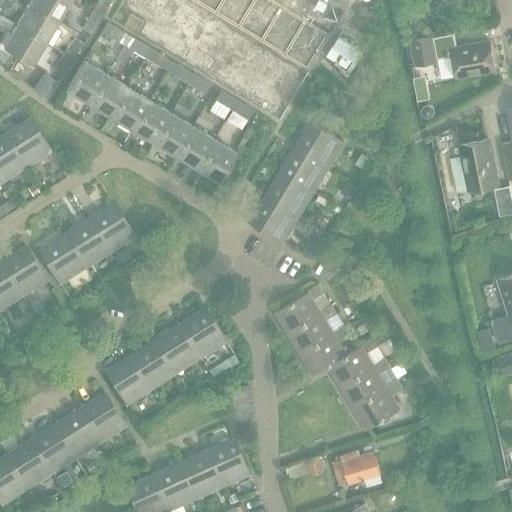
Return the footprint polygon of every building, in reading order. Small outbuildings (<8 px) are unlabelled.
[(57,21),(69,0),(31,0),(29,4),(57,21)] [(99,0),(92,13),(100,18),(110,2),(107,0),(99,0)] [(214,15),(223,0),(192,0),(192,1),(214,15)] [(237,29),(254,0),(223,0),(214,15),(237,29)] [(260,42),(281,7),(269,0),(254,0),(237,29),(260,42)] [(446,0),(447,2),(454,8),(462,0),(446,0)] [(44,42),(57,21),(29,4),(16,25),(44,42)] [(283,56),(304,21),(281,7),(260,42),(283,56)] [(91,34),(100,18),(92,13),(82,29),(91,34)] [(140,34),(146,25),(137,19),(131,29),(140,34)] [(101,31),(118,41),(123,32),(106,21),(101,31)] [(307,70),(328,35),(304,21),(283,56),(307,70)] [(31,64),(44,42),(16,25),(3,47),(31,64)] [(155,30),(146,25),(140,34),(149,40),(155,30)] [(489,40),(456,46),(454,32),(430,37),(430,35),(409,38),(414,64),(435,61),(434,59),(452,55),(456,76),(494,69),(489,40)] [(145,57),(150,48),(134,38),(128,47),(145,57)] [(64,54),(72,60),(83,45),(75,39),(64,54)] [(186,62),(192,52),(183,47),(177,56),(186,62)] [(150,48),(145,57),(161,67),(166,58),(150,48)] [(195,67),(201,58),(192,52),(186,62),(195,67)] [(61,75),(72,60),(64,54),(53,69),(61,75)] [(88,103),(105,74),(83,60),(65,89),(88,103)] [(188,83),(193,74),(176,64),(171,74),(188,83)] [(109,116),(127,87),(105,74),(88,103),(109,116)] [(193,74),(188,83),(204,93),(209,83),(193,74)] [(232,89),(238,80),(229,75),(223,84),(232,89)] [(241,95),(247,86),(238,80),(232,89),(241,95)] [(131,129),(148,100),(127,87),(109,116),(131,129)] [(231,109),(236,100),(220,90),(214,99),(231,109)] [(152,142),(170,113),(148,100),(131,129),(152,142)] [(236,100),(231,109),(247,119),(253,110),(236,100)] [(274,102),(269,112),(278,117),(284,108),(274,102)] [(511,139),(501,142),(508,176),(511,174),(511,110),(509,111),(511,127),(511,139)] [(174,155),(191,126),(170,113),(152,142),(174,155)] [(5,132),(25,164),(50,148),(30,117),(5,132)] [(295,147),(327,166),(342,141),(310,121),(295,147)] [(195,168),(213,139),(191,126),(174,155),(195,168)] [(0,177),(1,179),(25,164),(5,132),(0,135),(0,177)] [(460,143),(469,188),(496,183),(487,138),(460,143)] [(213,139),(195,168),(218,181),(235,152),(213,139)] [(312,190),(327,166),(295,147),(280,171),(312,190)] [(298,215),(312,190),(280,171),(266,196),(298,215)] [(493,188),(499,215),(511,212),(511,199),(509,185),(493,188)] [(283,240),(298,215),(266,196),(251,221),(283,240)] [(87,219),(108,252),(133,236),(112,203),(87,219)] [(84,267),(108,252),(87,219),(64,234),(84,267)] [(59,282),(84,267),(64,234),(39,250),(59,282)] [(0,261),(0,262),(20,294),(45,279),(25,246),(0,261)] [(0,307),(20,294),(0,262),(0,307)] [(511,336),(511,274),(498,279),(511,322),(511,323),(495,328),(499,341),(511,336)] [(321,312),(320,311),(313,299),(324,292),(319,282),(306,289),(308,291),(274,311),(287,333),(321,312)] [(333,333),(332,331),(325,319),(337,313),(331,304),(320,311),(321,312),(287,333),(299,353),(333,333)] [(178,323),(198,355),(223,339),(203,307),(178,323)] [(174,371),(198,355),(178,323),(154,339),(174,371)] [(346,354),(345,354),(338,340),(349,334),(344,325),(332,331),(333,333),(299,353),(312,375),(329,365),(328,365),(346,354)] [(374,366),(372,364),(365,352),(378,345),(372,335),(359,343),(360,345),(345,354),(346,354),(328,365),(329,365),(340,386),(374,366)] [(150,386),(174,371),(154,339),(130,354),(150,386)] [(125,402),(150,386),(130,354),(105,370),(125,402)] [(511,355),(499,360),(502,370),(511,366),(511,355)] [(386,387),(385,385),(378,373),(390,365),(385,357),(372,364),(374,366),(340,386),(353,406),(386,387)] [(386,387),(353,406),(365,428),(399,408),(390,394),(402,386),(397,377),(385,385),(386,387)] [(78,410),(99,441),(124,425),(104,394),(78,410)] [(75,457),(99,441),(78,410),(54,425),(75,457)] [(50,472),(75,457),(54,425),(30,440),(50,472)] [(205,450),(220,484),(247,472),(232,438),(205,450)] [(26,487),(50,472),(30,440),(6,456),(26,487)] [(194,496),(220,484),(205,450),(179,462),(194,496)] [(373,450),(359,454),(358,450),(341,455),(342,458),(332,461),(340,485),(364,478),(366,485),(383,480),(373,450)] [(306,457),(311,474),(323,470),(318,453),(306,457)] [(0,501),(1,503),(26,487),(6,456),(0,459),(0,501)] [(168,508),(194,496),(179,462),(152,473),(168,508)] [(137,511),(157,511),(168,508),(152,473),(125,485),(137,511)] [(369,511),(370,511),(364,502),(353,509),(354,511),(352,511),(369,511)]
